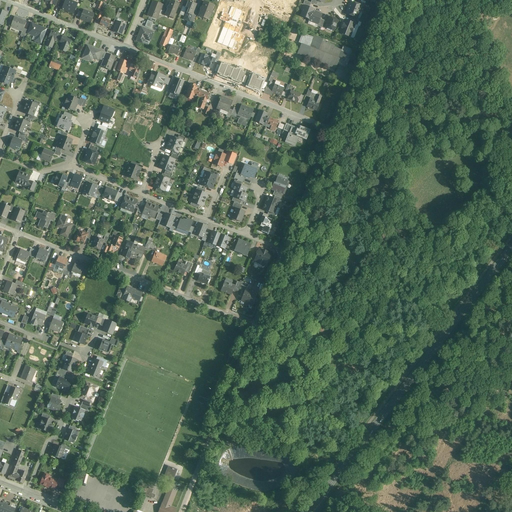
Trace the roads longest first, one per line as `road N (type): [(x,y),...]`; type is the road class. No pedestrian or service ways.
road 1 (secondary): [(308,511),(511,244)]
road 2 (residential): [(19,233),(255,322)]
road 3 (residential): [(126,47),(331,129)]
road 4 (residential): [(255,322),(180,511)]
road 5 (residential): [(97,335),(27,492)]
road 6 (residential): [(382,0),(331,129)]
road 7 (residential): [(6,0),(126,47)]
road 8 (residential): [(331,129),(283,248)]
